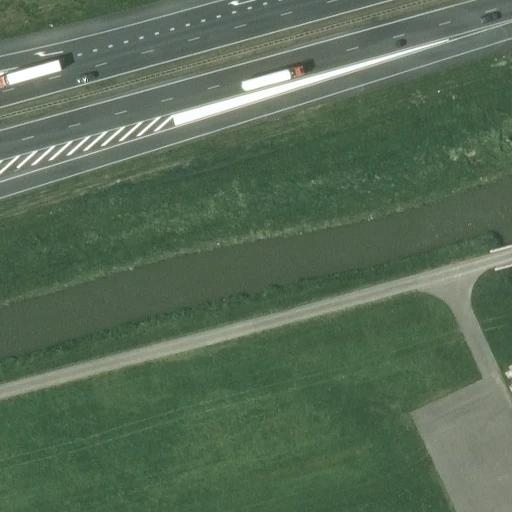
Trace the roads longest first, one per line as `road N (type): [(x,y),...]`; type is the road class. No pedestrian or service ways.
road 1 (motorway): [(0,192),(246,116),(511,11)]
road 2 (motorway): [(0,148),(511,7)]
road 3 (motorway): [(338,0),(74,73)]
